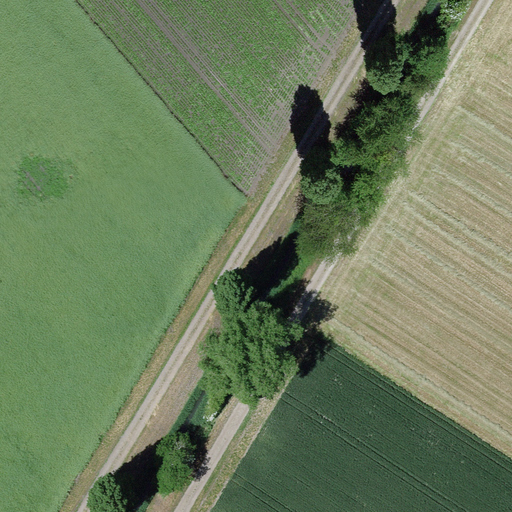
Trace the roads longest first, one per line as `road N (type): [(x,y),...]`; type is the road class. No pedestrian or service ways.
road 1 (track): [(84,511),(398,0)]
road 2 (track): [(180,511),(473,0)]
